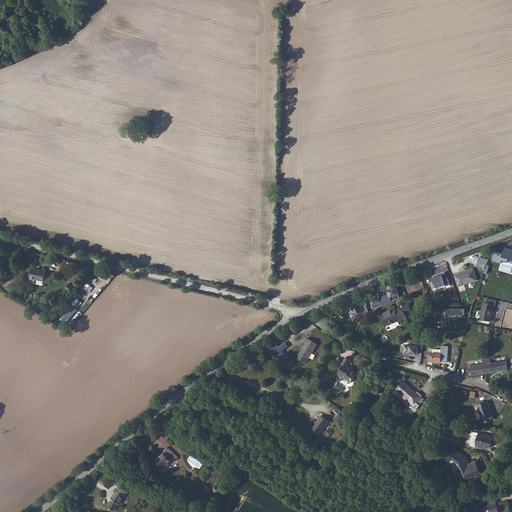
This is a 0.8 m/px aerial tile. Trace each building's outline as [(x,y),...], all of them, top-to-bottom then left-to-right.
[(454,266),(450,268),(454,280),(473,273),(469,263),(455,268),(454,266)] [(47,270),(34,267),(31,280),(36,281),(36,280),(45,281),(46,280),(51,281),(53,273),(47,272),(47,270)] [(450,284),(448,277),(443,279),(442,275),(433,277),(434,281),(430,282),(433,289),(450,284)] [(402,308),(405,306),(408,304),(404,296),(391,303),(390,301),(375,307),(381,319),(403,310),(402,308)] [(480,319),(492,321),(496,299),(485,297),(480,319)] [(356,312),(351,318),(357,322),(366,310),(355,302),(351,308),(356,312)] [(63,311),(71,320),(80,313),(72,304),(63,311)] [(450,313),(464,314),(465,308),(433,307),(432,314),(443,314),(443,325),(450,325),(450,313)] [(318,343),(308,337),(306,341),(307,342),(301,353),(310,357),(318,343)] [(400,352),(418,354),(419,348),(422,348),(422,343),(401,341),(400,352)] [(439,358),(439,349),(430,348),(430,351),(425,351),(425,357),(439,358)] [(351,357),(347,355),(343,362),(344,363),(340,373),(354,379),(355,379),(356,376),(356,375),(358,370),(357,370),(354,369),(355,366),(352,365),(353,364),(349,362),(351,357)] [(482,361),(483,370),(507,367),(506,358),(489,361),(488,355),(481,356),(482,361)] [(475,371),(483,370),(482,361),(469,363),(466,364),(467,372),(475,371)] [(419,403),(423,398),(419,394),(421,391),(407,379),(400,387),(419,403)] [(484,402),(480,403),(481,405),(480,406),(482,410),(481,411),(486,424),(495,420),(492,411),(493,410),(490,402),(485,404),(484,402)] [(346,416),(339,411),(335,416),(343,421),(346,416)] [(329,419),(321,414),(312,426),(320,432),(329,419)] [(500,439),(483,434),(479,447),(489,450),(494,448),(495,443),(497,444),(499,442),(500,439)] [(164,450),(160,454),(170,460),(172,458),(174,459),(176,456),(165,447),(163,449),(164,450)] [(466,457),(458,452),(452,459),(458,464),(465,479),(481,472),(476,461),(469,464),(466,457)] [(170,460),(160,454),(154,462),(162,469),(170,460)] [(128,494),(119,488),(112,498),(113,499),(108,505),(115,510),(120,503),(121,504),(128,494)]
